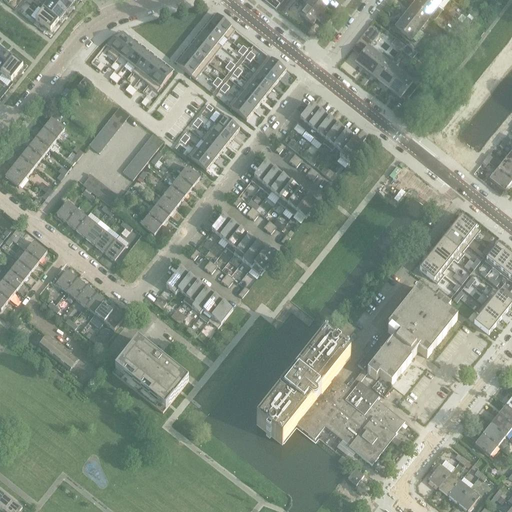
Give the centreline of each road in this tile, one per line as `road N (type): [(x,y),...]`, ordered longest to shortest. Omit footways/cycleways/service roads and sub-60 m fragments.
road 1 (residential): [(506,223),(316,71)]
road 2 (residential): [(420,511),(395,492),(508,352)]
road 3 (residential): [(0,137),(92,27),(153,0)]
road 4 (residential): [(69,251),(133,302),(172,252)]
